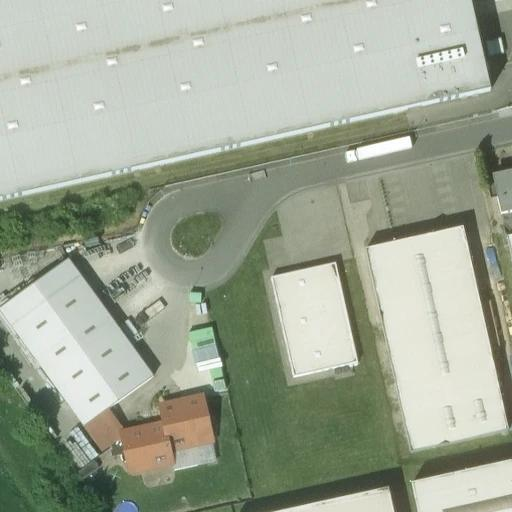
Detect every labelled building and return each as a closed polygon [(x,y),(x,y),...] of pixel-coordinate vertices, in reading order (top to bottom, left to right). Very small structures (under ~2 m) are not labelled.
[(0,0),(0,200),(491,92),(470,0),(0,0)] [(511,172),(492,176),(501,215),(511,212),(511,172)] [(462,230),(365,251),(410,454),(507,432),(462,230)] [(68,261),(0,310),(0,313),(100,451),(123,435),(106,412),(153,378),(68,261)] [(335,265),(271,280),(293,379),(357,364),(335,265)] [(209,441),(200,400),(160,409),(164,426),(169,449),(209,441)] [(169,449),(164,426),(123,435),(130,471),(171,462),(169,449)] [(83,468),(100,454),(88,440),(72,454),(83,468)] [(511,511),(511,463),(410,486),(415,511),(511,511)] [(392,511),(387,490),(291,511),(392,511)]
